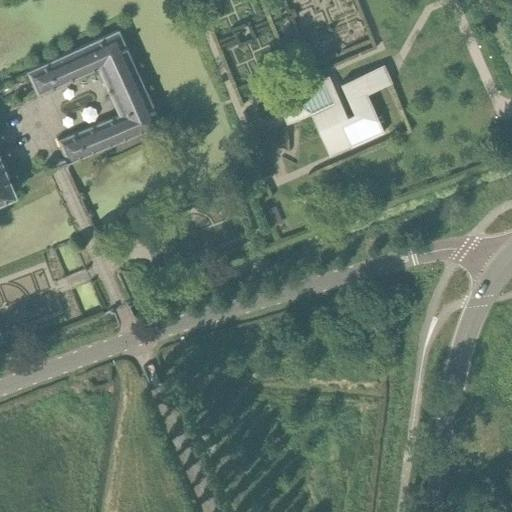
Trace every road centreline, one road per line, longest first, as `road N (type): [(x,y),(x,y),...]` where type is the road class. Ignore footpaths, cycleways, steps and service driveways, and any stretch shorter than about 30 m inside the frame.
road 1 (unclassified): [(0,388),(134,339),(431,252),(507,261)]
road 2 (secondary): [(436,511),(464,342),(507,261)]
road 3 (track): [(212,511),(134,339)]
